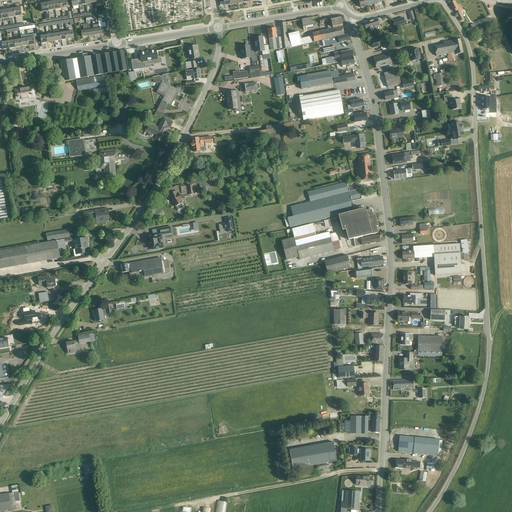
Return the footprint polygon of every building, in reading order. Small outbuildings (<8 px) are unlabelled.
[(60,0),(62,8),(68,7),(67,0),(60,0)] [(80,10),(83,10),(82,5),(85,4),(84,0),(77,0),(79,5),(80,10)] [(48,10),(55,9),(54,1),(47,2),(48,10)] [(460,11),(458,7),(455,1),(450,3),(453,10),(454,9),(460,21),(464,18),(460,11)] [(47,2),(40,3),(42,12),(46,11),(46,14),(49,14),(48,10),(47,2)] [(21,7),(14,8),(16,16),(22,15),(21,7)] [(8,9),(1,10),(3,21),(9,20),(9,17),(8,9)] [(99,24),(100,34),(107,33),(106,27),(105,22),(102,23),(101,18),(103,18),(102,14),(97,15),(98,18),(99,24)] [(312,33),(314,41),(326,39),(335,37),(344,35),(342,26),(340,16),(326,19),(327,22),(328,22),(329,26),(328,26),(328,29),(312,33)] [(311,17),(301,19),(303,30),(304,29),(304,30),(306,30),(307,30),(307,29),(307,28),(313,27),(311,17)] [(403,17),(393,21),(395,27),(405,24),(403,17)] [(377,31),(375,26),(379,25),(378,22),(381,21),(380,18),(377,19),(364,23),(366,29),(369,28),(370,33),(377,31)] [(288,47),(287,39),(285,22),(279,23),(281,37),(282,48),(282,49),(288,48),(288,47)] [(282,48),(281,37),(277,37),(276,28),(267,29),(268,39),(270,50),(282,48)] [(288,34),(290,44),(302,41),(299,31),(288,34)] [(335,37),(326,39),(327,44),(332,43),(332,42),(334,41),(334,44),(349,40),(348,34),(344,35),(335,37)] [(34,37),(27,38),(28,45),(35,44),(34,39),(37,38),(36,36),(34,37)] [(262,51),(263,55),(270,54),(269,50),(268,45),(264,46),(262,36),(254,37),(256,52),(262,51)] [(1,38),(0,38),(0,49),(3,49),(9,48),(8,41),(2,42),(1,38)] [(383,44),(381,38),(372,41),(374,48),(380,46),(381,49),(387,47),(386,43),(383,44)] [(463,53),(460,39),(453,40),(443,41),(444,44),(435,46),(436,55),(445,54),(448,53),(448,56),(447,56),(448,62),(452,61),(451,53),(455,52),(456,54),(463,53)] [(188,47),(188,51),(190,51),(191,59),(199,58),(199,53),(198,53),(196,45),(188,47)] [(240,46),(242,59),(251,58),(249,45),(240,46)] [(418,48),(409,50),(412,61),(420,59),(420,58),(422,58),(422,61),(426,60),(424,54),(421,55),(419,55),(418,48)] [(73,59),(60,61),(64,81),(76,79),(113,73),(120,71),(127,70),(124,50),(77,58),(73,59)] [(157,57),(156,51),(154,51),(154,50),(152,51),(150,52),(150,51),(146,52),(144,53),(144,52),(142,52),(142,53),(140,53),(141,60),(137,60),(137,59),(131,60),(133,70),(140,69),(140,67),(149,66),(148,62),(156,61),(156,57),(157,57)] [(340,59),(353,56),(352,50),(341,52),(334,53),(335,57),(320,60),(320,62),(319,63),(320,66),(324,65),(336,63),(336,61),(340,59)] [(393,52),(388,53),(389,54),(374,58),(376,68),(391,64),(396,63),(393,52)] [(353,56),(340,59),(336,61),(336,63),(342,62),(342,66),(342,67),(346,67),(346,65),(355,64),(354,63),(355,62),(355,60),(354,59),(353,56)] [(259,66),(249,67),(251,78),(266,76),(266,73),(262,74),(262,72),(260,72),(259,66)] [(186,77),(192,76),(192,79),(200,78),(200,70),(186,71),(186,77)] [(388,87),(401,84),(397,70),(384,73),(388,87)] [(331,71),(307,75),(310,88),(333,84),(333,83),(334,83),(335,84),(354,80),(353,74),(332,78),(331,71)] [(136,81),(135,72),(128,73),(130,82),(136,81)] [(435,75),(433,75),(434,80),(436,79),(437,86),(447,85),(444,72),(435,74),(435,75)] [(112,74),(76,81),(77,86),(113,80),(112,74)] [(175,88),(170,86),(172,82),(170,74),(159,76),(160,82),(162,83),(157,93),(164,97),(160,106),(165,109),(167,104),(171,105),(173,100),(172,100),(175,93),(181,92),(180,88),(175,88)] [(16,100),(19,99),(20,103),(28,101),(28,98),(35,97),(33,86),(14,89),(16,100)] [(494,91),(494,86),(479,87),(479,91),(491,91),(491,95),(496,94),(496,91),(494,91)] [(344,114),(340,90),(299,97),(303,121),(341,115),(341,114),(344,114)] [(388,93),(384,94),(385,100),(394,99),(398,98),(397,90),(388,92),(388,93)] [(226,92),(228,109),(238,108),(236,91),(226,92)] [(455,100),(455,98),(455,97),(445,99),(445,102),(451,101),(452,110),(462,108),(460,99),(455,100)] [(482,98),(481,98),(481,99),(482,99),(482,100),(481,100),(482,100),(482,104),(481,104),(482,104),(482,105),(481,105),(481,106),(482,106),(482,111),(486,111),(486,109),(490,108),(490,97),(482,97),(482,98)] [(358,100),(358,99),(355,99),(355,101),(351,102),(351,105),(344,106),(345,114),(353,112),(355,112),(354,110),(360,109),(360,107),(364,106),(363,103),(364,103),(363,101),(363,100),(362,99),(358,100)] [(397,104),(397,103),(390,105),(391,115),(399,114),(402,113),(403,111),(403,110),(410,109),(409,101),(400,103),(397,104)] [(431,121),(429,110),(421,111),(423,122),(431,121)] [(366,112),(354,114),(355,122),(367,120),(366,112)] [(171,120),(173,117),(164,117),(158,128),(157,127),(157,126),(150,123),(146,131),(157,136),(156,139),(161,142),(163,138),(167,141),(169,136),(165,134),(168,128),(166,127),(168,124),(170,125),(172,121),(171,120)] [(452,132),(462,130),(462,127),(461,122),(451,123),(452,132)] [(255,141),(268,139),(267,134),(282,132),(281,124),(266,126),(266,130),(254,132),(255,141)] [(92,128),(82,130),(84,137),(94,136),(92,128)] [(390,139),(393,138),(393,140),(397,139),(397,138),(404,136),(403,128),(389,130),(390,139)] [(462,130),(452,132),(453,140),(463,138),(462,130)] [(363,140),(364,140),(363,134),(341,137),(342,143),(355,142),(355,148),(364,146),(363,140)] [(212,137),(192,139),(192,144),(192,146),(193,146),(193,151),(206,150),(205,143),(212,142),(212,137)] [(83,140),(71,141),(72,146),(73,146),(74,151),(73,151),(73,156),(78,155),(78,154),(85,153),(83,140)] [(104,173),(105,179),(111,178),(111,176),(115,175),(114,160),(117,160),(116,153),(100,154),(101,161),(99,162),(100,168),(104,168),(105,173),(104,173)] [(404,153),(391,155),(393,164),(406,162),(404,153)] [(372,179),(369,155),(358,156),(360,181),(372,179)] [(395,179),(407,177),(409,177),(409,173),(412,173),(412,172),(422,170),(421,164),(411,166),(411,169),(394,171),(395,179)] [(339,215),(354,211),(351,201),(361,198),(359,189),(354,190),(351,185),(348,186),(347,182),(307,192),(310,201),(290,206),(293,216),(287,218),(290,227),(339,215)] [(167,189),(168,190),(171,197),(170,198),(173,203),(174,202),(178,210),(179,211),(184,209),(184,206),(183,204),(181,203),(180,200),(182,199),(179,194),(188,193),(189,195),(195,194),(193,184),(187,186),(187,185),(177,186),(176,186),(173,188),(172,187),(167,189)] [(83,216),(96,214),(97,224),(106,222),(106,219),(109,219),(107,208),(83,212),(83,216)] [(354,211),(339,215),(343,230),(345,229),(348,239),(356,237),(356,238),(364,236),(372,234),(378,233),(377,226),(378,226),(375,214),(372,215),(370,214),(371,212),(372,212),(374,212),(372,212),(368,210),(368,208),(367,208),(368,210),(367,212),(366,211),(365,208),(354,211)] [(401,226),(413,225),(412,217),(400,219),(401,226)] [(233,231),(231,218),(225,219),(226,224),(223,224),(224,229),(220,229),(220,232),(224,231),(224,229),(227,228),(227,232),(233,231)] [(332,237),(330,237),(329,232),(316,235),(315,232),(313,224),(292,229),(294,237),(281,240),(286,260),(299,257),(300,259),(334,251),(341,249),(339,241),(338,238),(337,238),(337,237),(333,238),(332,237)] [(172,234),(171,227),(158,229),(158,230),(159,233),(160,233),(160,235),(150,237),(151,241),(150,241),(151,245),(152,245),(152,249),(163,248),(162,243),(163,243),(164,243),(163,236),(163,235),(172,234)] [(47,241),(64,238),(70,237),(68,229),(46,233),(47,241)] [(413,243),(413,234),(401,235),(402,244),(413,243)] [(380,242),(379,236),(363,238),(363,236),(358,238),(354,239),(355,247),(362,245),(380,242)] [(89,243),(87,237),(73,240),(73,238),(64,239),(65,242),(73,241),(75,247),(76,247),(76,249),(73,249),(75,257),(80,256),(80,253),(88,252),(87,247),(88,247),(87,243),(89,243)] [(65,242),(64,239),(64,238),(47,241),(47,242),(0,250),(0,268),(60,258),(59,251),(66,249),(65,242)] [(411,259),(414,259),(434,257),(435,275),(466,274),(465,264),(461,264),(460,252),(460,243),(413,246),(414,251),(402,252),(403,259),(405,259),(406,262),(411,262),(411,259)] [(348,255),(324,261),(327,273),(351,267),(348,255)] [(361,259),(362,267),(383,264),(384,264),(384,260),(383,260),(382,256),(361,259)] [(151,263),(150,259),(130,263),(128,264),(121,265),(121,266),(120,266),(121,269),(122,269),(122,273),(129,271),(131,271),(131,273),(139,271),(139,272),(141,271),(144,270),(145,277),(164,273),(161,261),(151,263)] [(425,267),(420,267),(420,271),(424,270),(424,281),(430,281),(430,270),(425,270),(425,267)] [(354,271),(355,278),(373,276),(372,268),(354,271)] [(403,272),(403,276),(404,276),(404,284),(412,284),(412,272),(403,272)] [(39,285),(46,284),(47,288),(56,287),(55,279),(50,279),(49,275),(38,277),(39,285)] [(376,289),(383,290),(383,279),(377,279),(375,279),(371,279),(371,289),(375,289),(376,289)] [(378,304),(379,296),(364,296),(364,291),(357,291),(356,296),(362,297),(362,303),(359,303),(359,304),(357,304),(357,308),(367,308),(367,305),(365,305),(365,303),(378,304)] [(48,292),(38,293),(40,302),(49,301),(48,292)] [(403,296),(403,304),(410,304),(409,305),(415,305),(415,299),(422,299),(422,293),(415,293),(415,296),(410,296),(403,296)] [(124,301),(116,302),(117,309),(125,308),(124,301)] [(106,308),(102,309),(102,308),(93,310),(94,315),(95,315),(95,317),(96,321),(104,320),(103,315),(113,313),(111,304),(105,305),(106,308)] [(345,310),(334,310),(334,325),(346,324),(345,310)] [(431,310),(430,320),(445,321),(445,311),(431,310)] [(30,312),(25,312),(27,324),(32,323),(32,320),(40,319),(39,313),(35,314),(35,311),(30,312)] [(370,313),(369,314),(366,314),(366,313),(360,312),(360,319),(366,319),(366,318),(369,318),(369,325),(378,325),(378,313),(370,313)] [(398,312),(398,321),(408,321),(408,317),(411,317),(411,318),(419,318),(420,313),(412,313),(411,314),(409,313),(398,312)] [(455,316),(454,325),(460,326),(459,329),(468,329),(469,317),(455,316)] [(68,354),(76,352),(76,350),(81,349),(80,344),(95,341),(93,333),(78,336),(79,340),(66,342),(68,354)] [(371,334),(371,343),(383,343),(383,334),(371,334)] [(409,345),(409,340),(412,340),(412,335),(409,334),(401,334),(400,338),(401,338),(401,344),(409,345)] [(418,336),(418,343),(414,342),(414,355),(442,356),(442,353),(442,336),(418,336)] [(3,339),(0,339),(0,348),(9,347),(8,338),(3,339)] [(375,346),(374,361),(383,361),(383,346),(375,346)] [(412,361),(412,353),(406,353),(406,359),(399,359),(399,362),(400,362),(400,369),(413,370),(413,361),(412,361)] [(354,366),(338,367),(339,378),(355,377),(354,366)] [(345,380),(336,380),(337,388),(345,387),(345,380)] [(393,381),(393,388),(393,390),(401,390),(401,388),(413,388),(413,380),(393,381)] [(367,387),(368,387),(368,383),(359,384),(360,396),(368,395),(367,387)] [(379,432),(380,424),(381,416),(372,415),(371,432),(379,432)] [(350,416),(350,421),(345,421),(345,423),(342,423),(342,433),(350,433),(368,434),(368,416),(350,416)] [(439,439),(414,437),(399,435),(398,452),(413,453),(438,455),(439,439)] [(333,441),(289,449),(292,469),(337,461),(333,441)] [(357,453),(361,453),(360,460),(369,461),(369,456),(369,454),(370,454),(371,449),(357,449),(358,447),(351,447),(349,447),(349,452),(351,452),(351,455),(357,455),(357,453)] [(404,469),(404,466),(408,466),(407,468),(411,468),(420,468),(420,462),(412,461),(412,460),(408,459),(408,461),(404,461),(404,460),(396,460),(396,466),(396,468),(404,469)] [(427,462),(426,471),(429,471),(429,468),(435,468),(435,463),(427,462)] [(372,485),(372,477),(357,476),(356,484),(369,485),(369,486),(372,487),(372,485)] [(360,491),(345,490),(345,491),(342,490),(341,501),(340,508),(341,508),(340,511),(346,511),(346,509),(358,509),(360,491)] [(14,492),(9,493),(0,494),(0,511),(19,508),(18,499),(15,499),(14,492)] [(217,500),(215,511),(224,511),(226,502),(217,500)]
